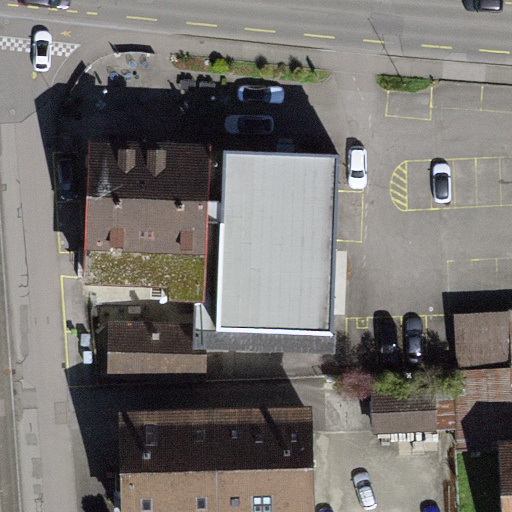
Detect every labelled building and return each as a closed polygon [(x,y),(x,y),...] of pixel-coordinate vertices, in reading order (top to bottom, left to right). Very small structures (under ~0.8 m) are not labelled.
[(338,163),(88,155),(85,252),(203,256),(200,355),(333,359),(338,163)] [(511,317),(449,320),(453,411),(496,409),(494,365),(511,364),(511,317)] [(186,321),(110,320),(109,391),(184,392),(186,321)] [(305,511),(301,414),(112,422),(115,511),(305,511)] [(511,511),(511,445),(498,446),(500,511),(511,511)]
